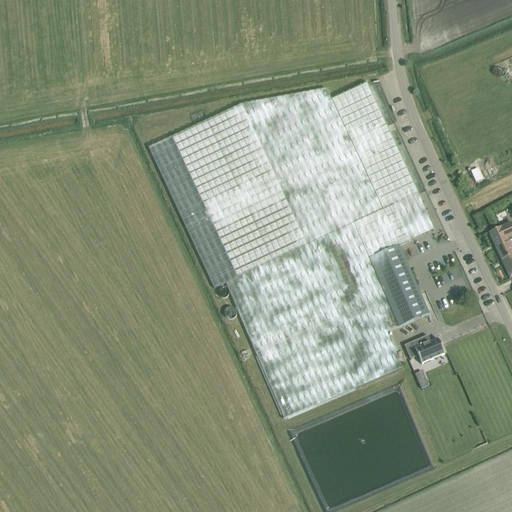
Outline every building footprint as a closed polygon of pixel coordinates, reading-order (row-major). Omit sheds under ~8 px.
[(367,84),(331,101),(383,211),(395,205),(418,194),(367,84)] [(242,105),(148,149),(214,289),(226,284),(284,420),(402,369),(387,333),(398,328),(369,260),(354,224),(383,211),(331,101),(327,90),(242,105)] [(481,158),(470,164),(473,168),(471,169),(478,182),(482,180),(476,166),(481,164),(484,162),(481,158)] [(383,211),(354,224),(369,260),(399,247),(411,242),(405,229),(395,205),(383,211)] [(498,229),(489,234),(510,279),(511,278),(511,250),(507,240),(511,237),(511,225),(511,223),(498,229)] [(428,315),(399,247),(369,260),(398,328),(428,315)] [(428,336),(404,347),(410,360),(418,357),(422,365),(444,356),(445,355),(440,345),(438,341),(438,339),(437,340),(430,343),(428,336)]
